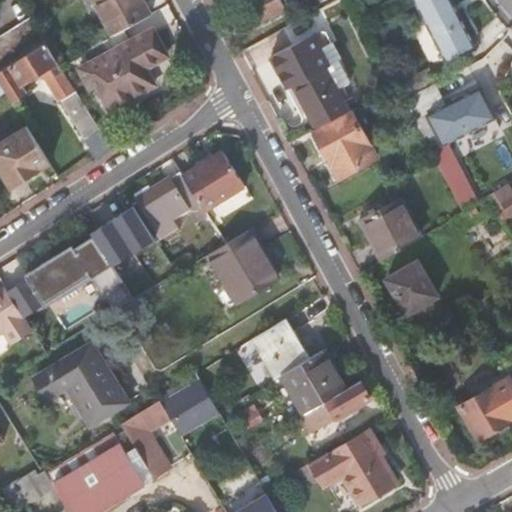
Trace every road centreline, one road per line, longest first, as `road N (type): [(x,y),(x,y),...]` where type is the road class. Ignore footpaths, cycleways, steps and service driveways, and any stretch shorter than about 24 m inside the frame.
road 1 (residential): [(237,99),(459,506)]
road 2 (residential): [(237,99),(0,244)]
